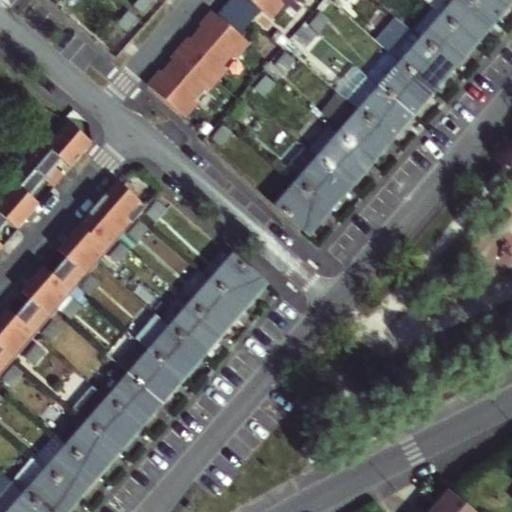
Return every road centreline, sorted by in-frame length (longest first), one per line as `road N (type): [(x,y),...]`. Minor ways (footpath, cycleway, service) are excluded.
road 1 (residential): [(152,511),(334,301)]
road 2 (residential): [(334,301),(511,98)]
road 3 (residential): [(133,131),(334,301)]
road 4 (residential): [(294,511),(511,400)]
road 5 (residential): [(133,131),(0,284)]
road 6 (residential): [(189,0),(99,102)]
road 7 (residential): [(0,13),(99,102)]
